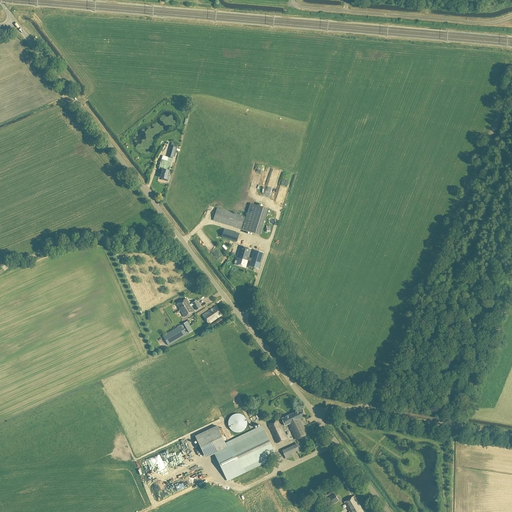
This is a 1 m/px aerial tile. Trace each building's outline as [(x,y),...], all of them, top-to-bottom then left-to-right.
[(168,157),(172,159),(173,156),(175,157),(176,152),(169,150),(167,157),(168,157)] [(170,175),(168,175),(171,162),(172,159),(168,157),(167,161),(161,159),(159,168),(162,169),(160,177),(162,178),(162,180),(168,181),(170,175)] [(274,191),(269,189),(265,200),(271,202),(274,191)] [(246,217),(216,208),(213,220),(259,234),(267,208),(250,203),(246,217)] [(224,229),(221,237),(237,242),(239,233),(224,229)] [(207,250),(218,265),(223,261),(212,246),(207,250)] [(251,258),(248,257),(251,249),(240,246),(235,264),(245,267),(247,260),(250,261),(249,266),(259,269),(264,253),(254,250),(251,258)] [(184,317),(194,311),(186,298),(177,304),(184,317)] [(196,310),(201,307),(196,300),(192,303),(196,310)] [(209,324),(222,315),(216,306),(202,315),(209,324)] [(187,321),(180,325),(163,336),(168,345),(186,335),(192,331),(187,321)] [(288,424),(300,419),(306,416),(302,409),(281,419),(285,426),(288,424)] [(228,420),(228,423),(228,425),(229,427),(231,430),(233,431),(235,432),(237,432),(240,432),(242,431),(244,430),(246,428),(247,425),(247,423),(246,420),(245,418),(244,416),(241,414),(239,414),(236,414),(234,414),(231,416),(230,418),(228,420)] [(307,434),(300,419),(288,424),(296,440),(307,434)] [(286,439),(277,420),(267,426),(277,444),(286,439)] [(217,426),(195,436),(205,458),(216,453),(227,448),(225,444),(217,426)] [(227,448),(216,453),(229,480),(277,457),(275,452),(262,426),(230,441),(225,444),(227,448)] [(295,459),(300,457),(295,445),(280,451),(284,459),(293,455),(295,459)] [(340,484),(353,477),(350,472),(338,480),(340,484)] [(170,495),(185,488),(182,482),(168,490),(170,495)] [(334,494),(324,500),(328,507),(339,501),(334,494)] [(363,511),(364,511),(354,496),(344,502),(350,511),(349,511),(363,511)]
